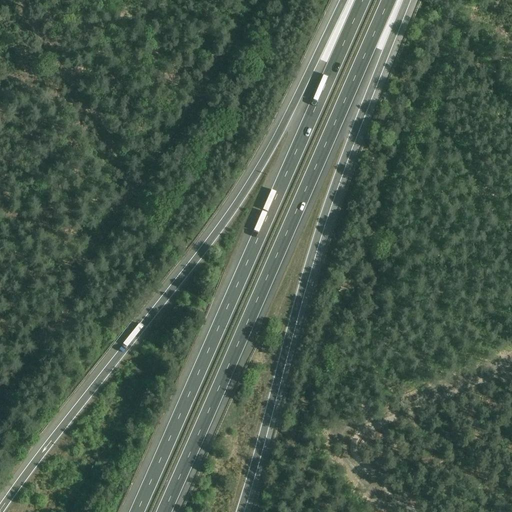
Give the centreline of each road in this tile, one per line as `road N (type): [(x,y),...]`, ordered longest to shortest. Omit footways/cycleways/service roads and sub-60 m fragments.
road 1 (motorway): [(348,0),(223,222),(0,510)]
road 2 (motorway): [(361,0),(136,511)]
road 3 (motorway): [(164,511),(388,0)]
road 4 (motorway): [(240,511),(317,236),(403,0)]
road 5 (track): [(511,368),(356,437),(358,463),(409,511)]
